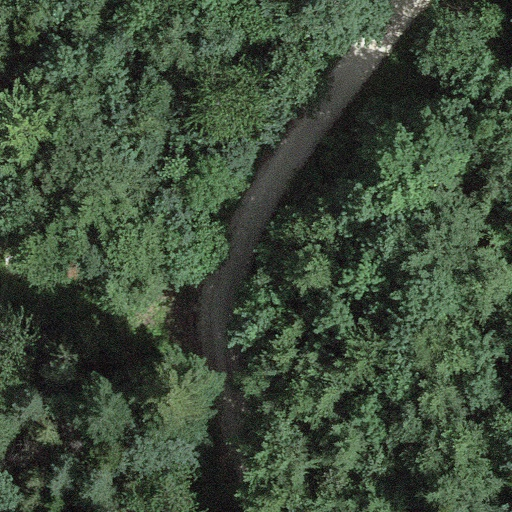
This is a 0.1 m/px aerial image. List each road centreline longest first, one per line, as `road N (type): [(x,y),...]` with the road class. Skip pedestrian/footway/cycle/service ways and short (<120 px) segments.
road 1 (track): [(406,0),(302,125),(224,261),(221,383),(270,511)]
road 2 (track): [(431,0),(511,135)]
